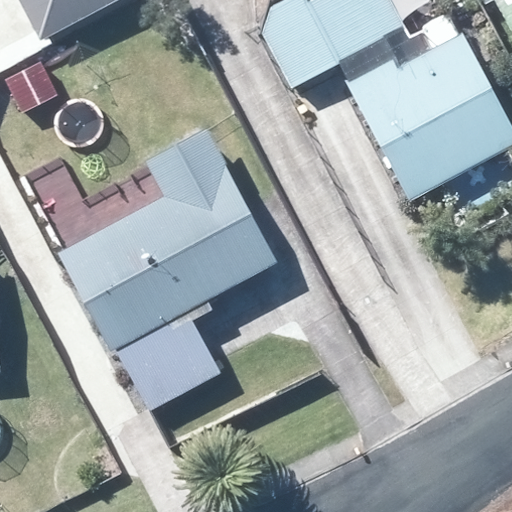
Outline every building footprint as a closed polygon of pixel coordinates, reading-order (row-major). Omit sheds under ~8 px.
[(114,0),(11,0),(29,32),(35,44),(41,41),(114,0)] [(342,62),(399,28),(382,0),(312,0),(300,7),(335,67),(342,62)] [(511,0),(486,0),(509,39),(511,37),(511,0)] [(511,144),(467,65),(453,36),(394,69),(388,59),(349,80),(338,88),(402,204),(406,201),(484,160),(497,153),(511,144)] [(0,120),(52,96),(36,64),(0,81),(5,93),(0,95),(0,120)] [(271,264),(242,210),(200,132),(139,164),(157,198),(90,234),(52,256),(105,354),(107,353),(140,414),(151,408),(213,374),(209,365),(186,322),(204,312),(199,303),(271,264)]
